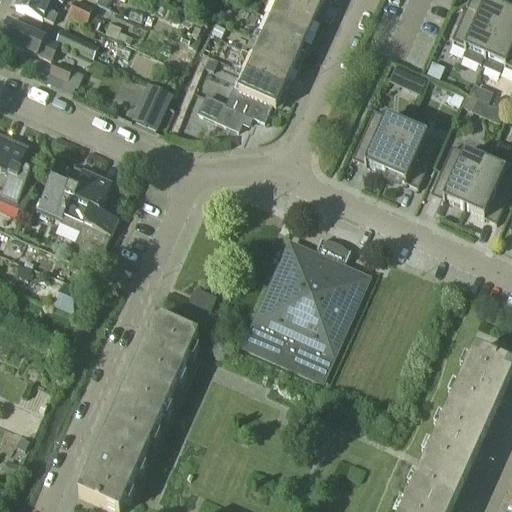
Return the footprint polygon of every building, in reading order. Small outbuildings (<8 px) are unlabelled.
[(48,14),(52,4),(42,0),(20,0),(15,12),(43,25),(43,23),(53,28),(57,18),(48,14)] [(82,0),(106,10),(111,0),(82,0)] [(316,23),(325,5),(325,4),(315,0),(281,0),(279,6),(316,23)] [(484,64),(506,15),(505,15),(504,17),(486,9),(487,7),(485,6),(484,8),(474,4),(475,2),(473,1),(451,49),(453,50),(454,48),(464,52),(464,54),(466,55),(463,62),(480,70),(483,63),(484,64)] [(75,5),(68,21),(87,29),(97,34),(101,25),(91,20),(94,13),(75,5)] [(308,41),(316,23),(279,6),(271,24),(308,41)] [(511,20),(506,18),(507,16),(506,15),(484,64),(485,64),(483,71),(500,79),(503,72),(505,73),(506,71),(511,73),(511,20)] [(300,59),(308,41),(271,24),(263,43),(300,59)] [(1,43),(51,65),(58,49),(8,26),(1,43)] [(108,26),(103,37),(117,43),(121,32),(108,26)] [(216,28),(212,38),(221,42),(226,33),(216,28)] [(98,51),(61,35),(56,47),(93,63),(98,51)] [(292,77),(300,59),(263,43),(255,60),(292,77)] [(284,96),(292,77),(255,60),(246,79),(284,96)] [(209,61),(205,72),(214,76),(218,65),(209,61)] [(68,85),(72,76),(53,67),(49,77),(68,85)] [(276,114),(284,96),(246,79),(239,96),(238,97),(272,112),(276,114)] [(156,134),(171,100),(148,89),(132,123),(156,134)] [(264,129),(272,112),(238,97),(239,96),(233,94),(225,111),(206,102),(198,120),(237,138),(242,126),(250,130),(252,124),(264,129)] [(471,115),(476,104),(467,100),(462,111),(471,115)] [(385,179),(406,131),(405,131),(404,133),(386,125),(387,123),(385,122),(384,124),(374,119),(375,117),(373,116),(352,165),(354,165),(355,163),(365,168),(364,170),(366,171),(367,169),(385,177),(384,179),(385,179)] [(418,194),(439,146),(437,145),(436,147),(426,143),(427,140),(425,139),(424,142),(406,134),(407,131),(406,131),(385,179),(386,180),(387,177),(405,186),(404,188),(405,189),(406,186),(417,191),(416,193),(418,194)] [(30,181),(36,167),(24,161),(26,157),(14,152),(16,146),(0,138),(0,195),(2,196),(0,200),(25,212),(37,185),(30,181)] [(463,214),(485,166),(484,166),(486,159),(469,151),(466,158),(464,157),(463,159),(453,154),(454,152),(452,151),(430,200),(432,200),(433,198),(443,203),(442,205),(444,206),(445,204),(463,212),(462,214),(463,214)] [(496,229),(511,193),(511,180),(505,178),(505,175),(503,174),(506,168),(489,160),(486,167),(485,166),(463,214),(464,215),(465,213),(483,221),(482,223),(484,224),(485,222),(495,226),(494,228),(496,229)] [(118,225),(99,217),(112,189),(81,176),(80,179),(66,172),(59,187),(51,184),(36,216),(60,227),(63,220),(83,229),(73,250),(101,263),(118,225)] [(283,370),(336,251),(321,244),(314,260),(290,250),(244,352),(283,370)] [(321,387),(367,284),(343,273),(350,257),(336,251),(283,370),(321,387)] [(205,326),(215,305),(195,295),(185,317),(205,326)] [(172,401),(198,341),(157,323),(146,348),(143,347),(139,355),(142,357),(130,382),(172,401)] [(504,397),(511,379),(511,370),(475,353),(448,412),(489,431),(500,406),(504,408),(508,399),(504,397)] [(145,460),(172,401),(130,382),(119,407),(117,405),(113,414),(115,416),(104,441),(145,460)] [(478,456),(489,431),(448,412),(422,472),(463,490),(474,465),(478,466),(482,457),(478,456)] [(103,511),(121,511),(145,460),(104,441),(93,465),(91,464),(87,473),(89,474),(77,500),(103,511)] [(21,443),(17,453),(25,456),(29,447),(21,443)] [(8,464),(3,475),(13,480),(18,469),(8,464)] [(453,511),(463,490),(422,472),(403,511),(453,511)]
